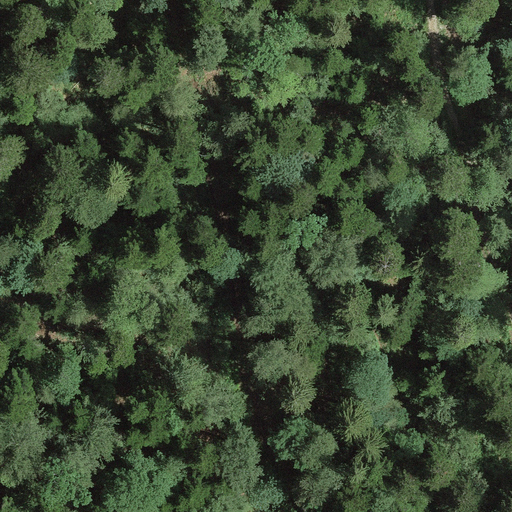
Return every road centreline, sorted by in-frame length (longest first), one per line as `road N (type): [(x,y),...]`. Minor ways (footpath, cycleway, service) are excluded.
road 1 (track): [(171,0),(264,416),(299,511)]
road 2 (track): [(511,332),(439,81),(428,0)]
